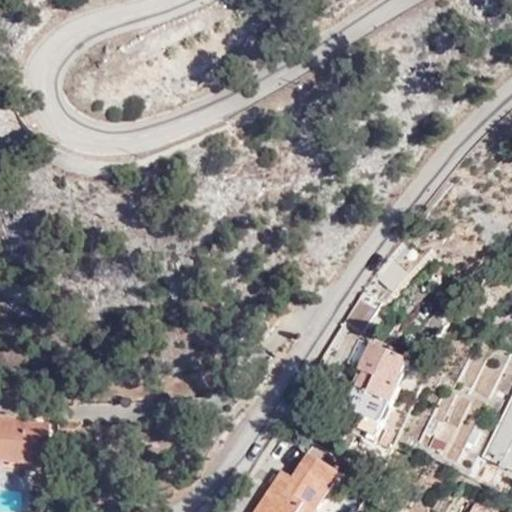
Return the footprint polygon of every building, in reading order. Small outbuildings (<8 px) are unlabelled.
[(384,302),(368,293),(349,322),(366,333),(384,302)] [(411,359),(371,342),(359,366),(364,369),(357,384),(351,380),(342,400),(361,410),(356,421),(381,432),(395,403),(391,401),(411,359)] [(511,386),(478,450),(511,467),(511,386)] [(418,440),(444,455),(459,431),(432,416),(418,440)] [(48,422),(0,418),(0,460),(46,463),(48,422)] [(317,511),(341,474),(311,455),(296,479),(283,470),(257,511),(317,511)]
